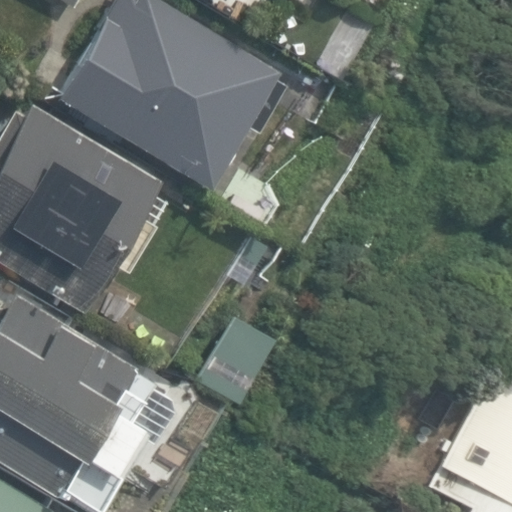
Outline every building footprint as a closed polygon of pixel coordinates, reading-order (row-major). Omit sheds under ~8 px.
[(159,0),(113,0),(58,95),(213,184),(279,69),(159,0)] [(0,260),(81,311),(162,183),(26,99),(0,140),(0,260)] [(13,291),(0,313),(0,459),(60,495),(138,366),(13,291)] [(511,511),(511,389),(484,375),(419,494),(452,511),(511,511)] [(0,511),(53,511),(54,511),(0,479),(0,511)]
